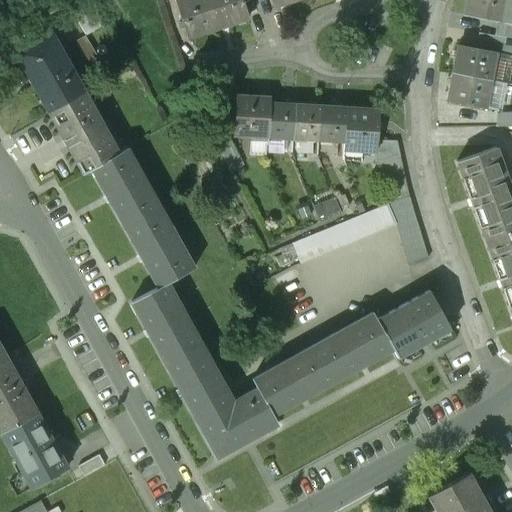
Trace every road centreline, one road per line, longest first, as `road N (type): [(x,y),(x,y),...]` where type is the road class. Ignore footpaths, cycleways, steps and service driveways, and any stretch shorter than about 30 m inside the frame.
road 1 (residential): [(194,511),(13,191)]
road 2 (residential): [(509,395),(477,329),(436,202),(422,125),(426,79)]
road 3 (residential): [(484,412),(302,511)]
road 4 (residential): [(297,48),(319,71),(342,78),(426,79)]
